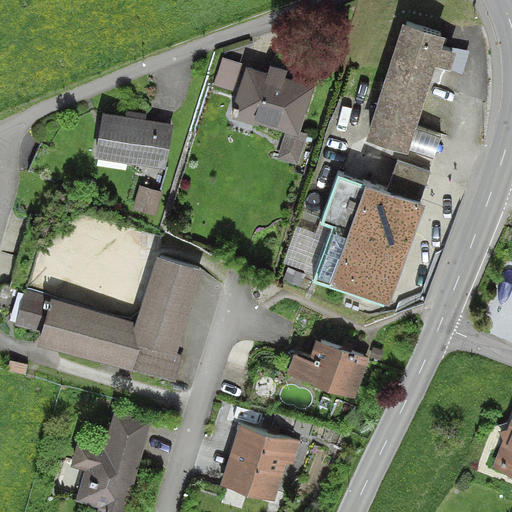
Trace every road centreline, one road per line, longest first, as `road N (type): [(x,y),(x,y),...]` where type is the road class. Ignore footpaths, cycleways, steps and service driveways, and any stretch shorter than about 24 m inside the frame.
road 1 (residential): [(0,133),(170,57),(338,0)]
road 2 (residential): [(172,511),(238,292)]
road 3 (tertiary): [(441,329),(511,127)]
road 4 (tertiary): [(353,511),(441,329)]
